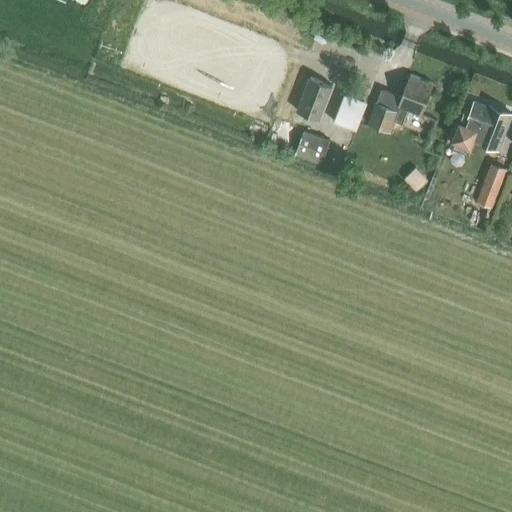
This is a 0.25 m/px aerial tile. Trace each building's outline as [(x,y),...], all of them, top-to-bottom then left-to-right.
[(408,110),(421,114),(433,83),(410,74),(401,96),(382,89),(377,102),(376,102),(368,124),(390,132),(395,121),(403,123),(408,110)] [(333,85),(311,77),(298,111),(321,119),(333,85)] [(345,97),(335,123),(354,130),(363,104),(345,97)] [(474,102),(466,123),(463,122),(456,142),(473,149),(476,140),(499,149),(511,115),(511,114),(490,106),(489,108),(474,102)] [(195,108),(188,105),(186,112),(192,114),(195,108)] [(331,141),(304,131),(296,154),(330,165),(336,149),(329,146),(331,141)] [(485,182),(480,193),(476,203),(492,209),(498,193),(500,188),(499,188),(507,168),(492,163),(485,182)] [(417,166),(404,178),(417,191),(429,179),(417,166)]
